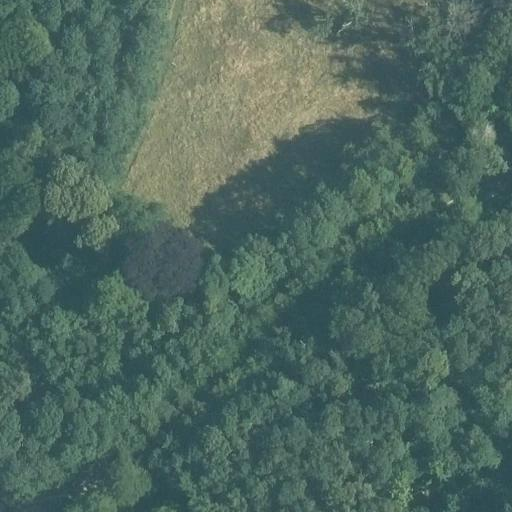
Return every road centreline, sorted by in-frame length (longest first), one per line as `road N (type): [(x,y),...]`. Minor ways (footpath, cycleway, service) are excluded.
road 1 (unknown): [(52,511),(178,382),(318,257),(511,133)]
road 2 (tertiary): [(94,511),(282,333),(511,172)]
